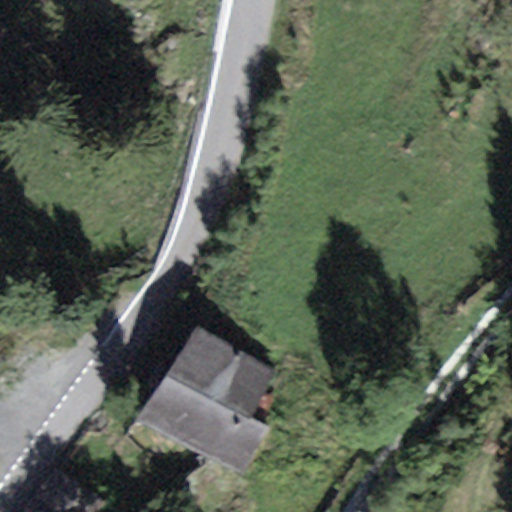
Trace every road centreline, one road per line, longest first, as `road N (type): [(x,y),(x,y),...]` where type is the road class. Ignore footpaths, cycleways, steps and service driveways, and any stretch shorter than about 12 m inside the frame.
road 1 (tertiary): [(248,0),(201,221),(151,312),(43,441),(0,509)]
road 2 (unclassified): [(355,511),(421,413),(511,302)]
